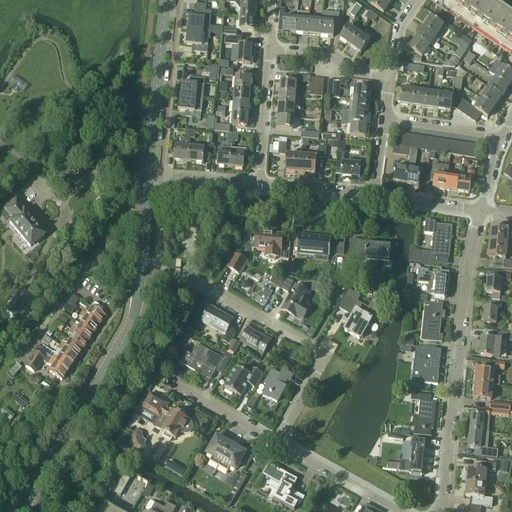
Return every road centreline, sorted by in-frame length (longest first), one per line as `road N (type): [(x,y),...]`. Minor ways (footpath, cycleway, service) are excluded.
road 1 (tertiary): [(21,511),(131,321),(147,180)]
road 2 (residential): [(274,443),(323,355),(194,280),(197,183)]
road 3 (residential): [(443,511),(479,211)]
road 4 (tertiary): [(147,180),(165,0)]
road 5 (residential): [(399,511),(274,443)]
road 6 (residential): [(273,50),(265,63),(257,186)]
road 7 (residential): [(274,443),(163,384)]
road 8 (unknown): [(104,306),(79,279),(113,226),(135,214)]
road 9 (residential): [(273,50),(330,56),(357,75),(390,78)]
